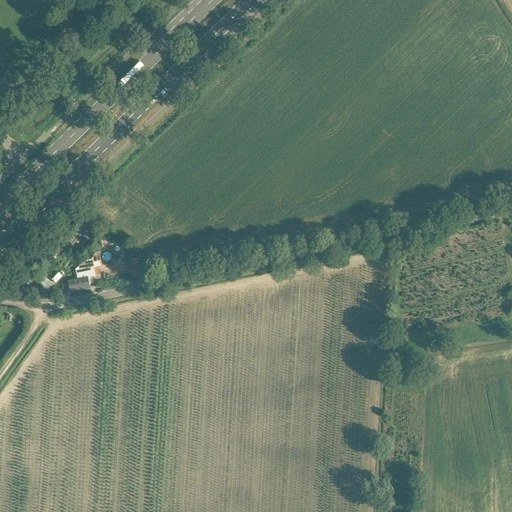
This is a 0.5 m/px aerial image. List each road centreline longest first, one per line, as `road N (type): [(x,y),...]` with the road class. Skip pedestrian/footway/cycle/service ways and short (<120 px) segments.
road 1 (unclassified): [(0,300),(44,307),(511,213)]
road 2 (primary): [(0,239),(248,0)]
road 3 (primary): [(215,0),(0,208)]
